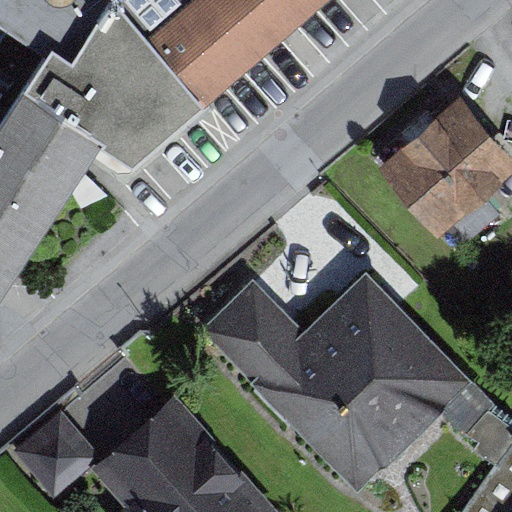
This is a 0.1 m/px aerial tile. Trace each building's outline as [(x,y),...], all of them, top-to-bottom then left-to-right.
[(0,0),(0,263),(97,113),(137,138),(296,0),(0,0)] [(511,166),(511,143),(463,88),(382,158),(442,226),(511,166)] [(475,377),(373,270),(310,330),(283,303),(257,275),(208,322),(363,483),(475,377)] [(280,511),(284,509),(182,393),(102,463),(145,511),(280,511)] [(91,429),(72,407),(22,450),(60,492),(109,449),(91,429)] [(511,511),(511,450),(469,511),(511,511)]
